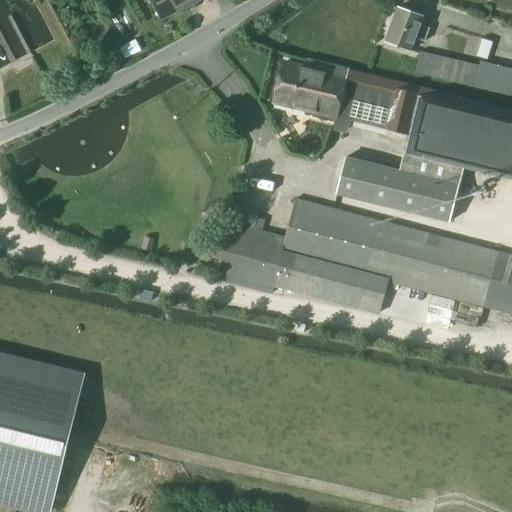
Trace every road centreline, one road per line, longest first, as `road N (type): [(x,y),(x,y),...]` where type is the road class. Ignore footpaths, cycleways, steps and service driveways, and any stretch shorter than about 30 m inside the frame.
road 1 (tertiary): [(0,135),(264,0)]
road 2 (track): [(419,511),(167,455)]
